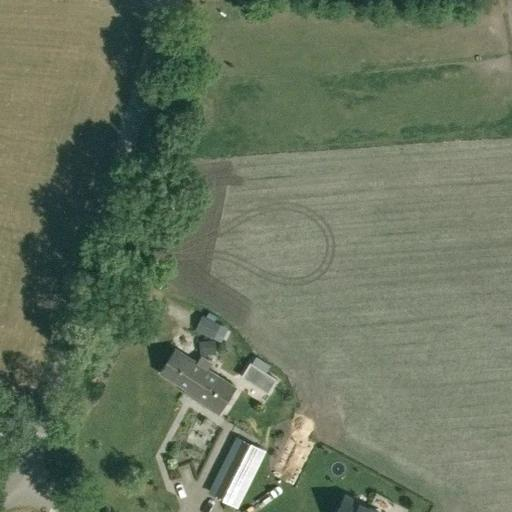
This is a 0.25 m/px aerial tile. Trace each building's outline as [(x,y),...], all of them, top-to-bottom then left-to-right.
[(218,414),(236,387),(205,367),(204,368),(176,350),(162,371),(187,387),(184,392),(218,414)] [(251,364),(243,377),(269,394),(277,380),(251,364)] [(293,438),(275,475),(293,484),(311,448),(293,438)] [(236,440),(210,492),(237,506),(263,453),(236,440)] [(240,503),(256,511),(285,511),(295,495),(257,473),(240,503)] [(323,479),(307,511),(329,511),(341,487),(323,479)] [(375,511),(346,497),(338,511),(375,511)]
